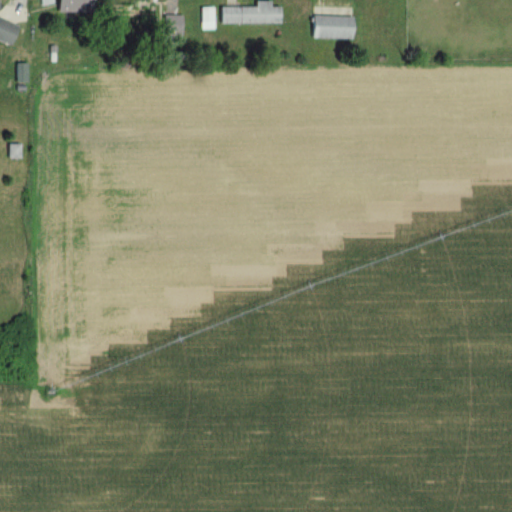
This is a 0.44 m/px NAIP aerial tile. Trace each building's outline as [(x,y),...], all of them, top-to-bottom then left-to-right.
[(57,0),(58,12),(83,12),(82,0),(57,0)] [(217,26),(278,26),(278,6),(269,6),(269,2),(252,2),(252,7),(217,7),(217,26)] [(198,31),(210,31),(210,9),(198,9),(198,31)] [(180,35),(180,17),(160,17),(160,35),(180,35)] [(308,40),(350,40),(350,18),(308,18),(308,40)] [(0,20),(0,43),(8,47),(15,27),(0,20)] [(14,84),(26,84),(26,66),(14,66),(14,84)]
